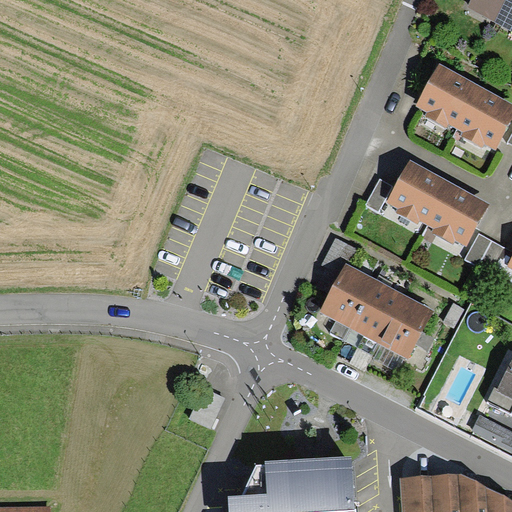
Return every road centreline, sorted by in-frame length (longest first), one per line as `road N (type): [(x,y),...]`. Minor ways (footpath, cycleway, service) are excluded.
road 1 (residential): [(409,8),(264,352)]
road 2 (residential): [(264,352),(511,475)]
road 3 (residential): [(0,313),(131,313),(214,331),(264,352)]
road 4 (residential): [(264,352),(191,511)]
